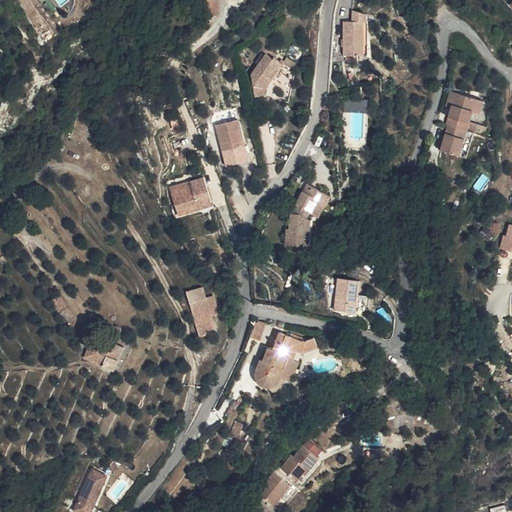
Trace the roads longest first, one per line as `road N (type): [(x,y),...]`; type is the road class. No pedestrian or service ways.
road 1 (residential): [(245,307),(384,348),(394,343),(398,208),(444,68),(444,35),(458,25),(470,32),(511,75)]
road 2 (unclassified): [(245,307),(246,230),(315,120),(328,0)]
road 3 (unclassified): [(134,511),(201,419),(245,307)]
